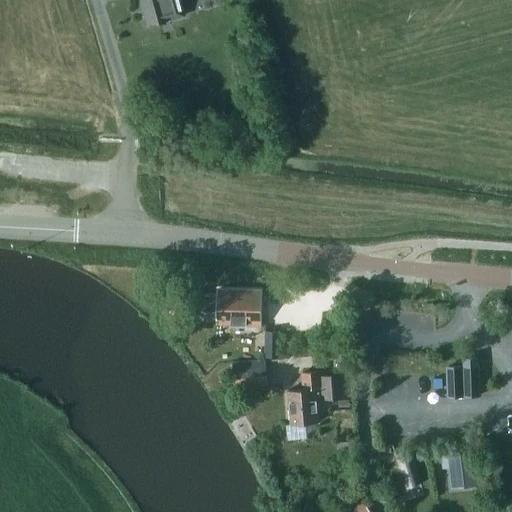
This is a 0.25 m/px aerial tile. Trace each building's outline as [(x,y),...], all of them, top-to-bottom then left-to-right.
[(140,0),(147,17),(150,28),(185,17),(179,0),(140,0)] [(217,323),(261,324),(262,289),(217,289),(217,295),(194,295),(194,320),(217,320),(217,323)] [(264,358),(280,358),(280,330),(264,330),(264,358)] [(264,359),(231,361),(234,381),(267,379),(264,359)] [(475,360),(445,363),(449,395),(479,391),(475,360)] [(288,389),(291,423),(319,421),(317,399),(345,397),(343,373),(319,375),(319,370),(302,371),(303,388),(288,389)] [(471,450),(442,453),(444,464),(452,464),(454,483),(474,481),(471,450)] [(354,511),(370,511),(361,500),(351,508),(354,511)]
